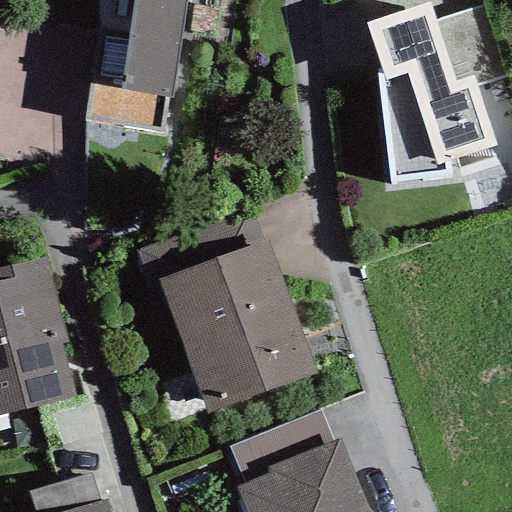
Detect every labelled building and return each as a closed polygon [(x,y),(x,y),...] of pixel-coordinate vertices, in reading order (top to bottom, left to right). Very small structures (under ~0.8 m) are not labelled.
[(171,99),(184,0),(132,0),(120,90),(89,85),(83,120),(163,133),(167,98),(171,99)] [(376,75),(389,183),(451,179),(449,161),(496,145),(476,85),(473,76),(455,82),(436,23),(428,3),(365,23),(382,74),(376,75)] [(473,76),(476,85),(505,76),(483,8),(436,23),(455,82),(473,76)] [(0,103),(0,155),(28,165),(49,105),(5,89),(0,103)] [(157,281),(262,241),(250,209),(132,252),(145,285),(157,281)] [(157,281),(207,414),(316,374),(266,240),(262,241),(157,281)] [(0,415),(76,397),(60,345),(67,342),(43,258),(0,268),(0,415)] [(267,469),(333,442),(319,411),(228,448),(243,484),(269,474),(267,469)] [(367,511),(338,440),(333,442),(267,469),(269,474),(243,484),(235,487),(245,511),(367,511)] [(34,511),(64,511),(99,501),(90,474),(28,493),(34,511)] [(64,511),(110,511),(107,499),(99,501),(64,511)]
